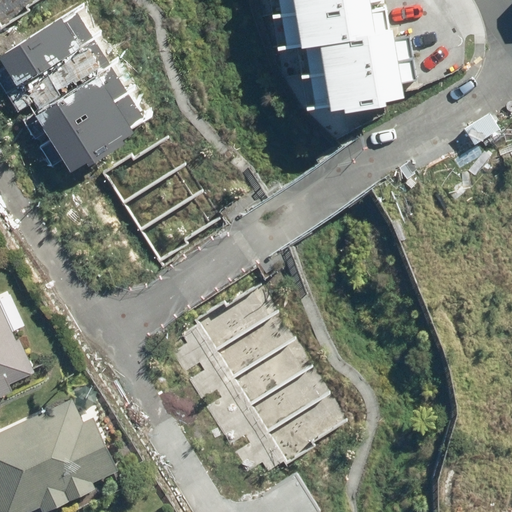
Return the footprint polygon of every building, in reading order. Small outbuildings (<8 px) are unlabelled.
[(223,215),(85,0),(72,0),(0,46),(0,70),(70,179),(101,160),(161,254),(223,215)] [(38,0),(0,0),(0,22),(1,23),(38,0)] [(310,104),(405,87),(394,27),(377,30),(372,0),(272,0),(280,45),(299,41),(310,104)] [(196,316),(288,457),(353,414),(262,273),(196,316)] [(0,391),(11,386),(9,381),(34,369),(18,335),(15,337),(0,304),(0,391)] [(82,418),(72,395),(0,427),(0,511),(19,511),(39,503),(42,509),(94,484),(92,478),(117,467),(92,414),(82,418)]
